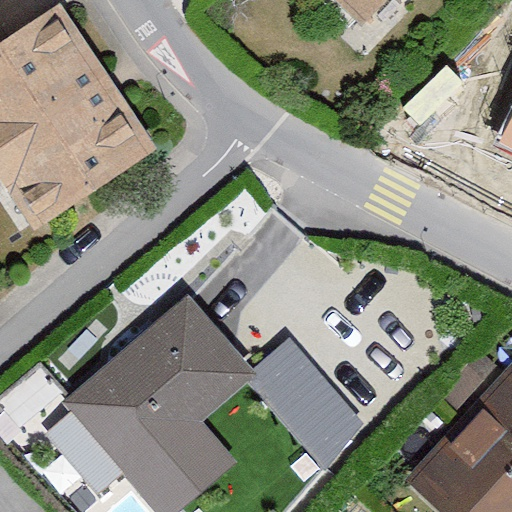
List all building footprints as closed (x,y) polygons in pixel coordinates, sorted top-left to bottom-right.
[(379,0),(315,0),(351,31),(379,0)] [(146,148),(50,3),(0,35),(0,192),(24,228),(146,148)] [(511,117),(500,141),(511,147),(511,117)] [(250,377),(175,291),(40,409),(114,495),(250,377)] [(511,511),(511,361),(504,354),(393,474),(434,511),(511,511)]
